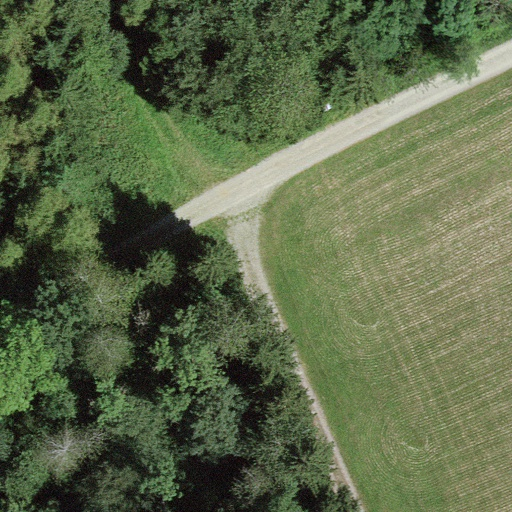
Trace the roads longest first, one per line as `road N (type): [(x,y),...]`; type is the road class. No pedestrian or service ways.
road 1 (track): [(511,50),(0,328)]
road 2 (track): [(86,0),(363,511)]
